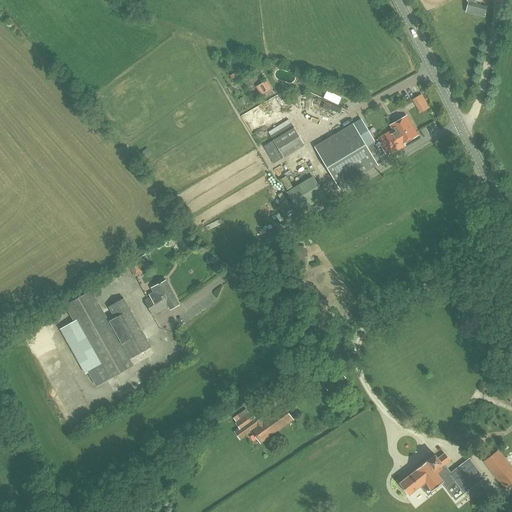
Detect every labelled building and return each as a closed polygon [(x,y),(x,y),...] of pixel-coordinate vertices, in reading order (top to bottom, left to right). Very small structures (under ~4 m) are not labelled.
[(484,18),(487,7),(469,2),(465,13),(484,18)] [(257,86),(262,95),(271,90),(266,81),(257,86)] [(424,101),(421,95),(413,99),(417,106),(424,101)] [(380,138),(389,154),(405,145),(404,143),(417,135),(413,127),(412,128),(406,117),(391,126),(394,130),(380,138)] [(378,165),(367,147),(375,142),(362,120),(354,125),(353,124),(315,147),(340,188),(378,165)] [(274,141),(284,158),(305,146),(294,128),(274,141)] [(274,141),(264,147),(274,164),(284,158),(274,141)] [(145,157),(150,153),(147,148),(142,152),(145,157)] [(325,196),(313,176),(287,191),(299,211),(325,196)] [(143,271),(136,259),(128,264),(134,275),(143,271)] [(170,310),(179,305),(165,280),(151,288),(153,293),(149,295),(150,297),(144,301),(152,316),(168,307),(170,310)] [(151,347),(124,298),(109,307),(103,311),(91,291),(66,305),(75,321),(61,329),(86,374),(89,373),(98,387),(108,381),(134,366),(133,366),(150,357),(146,350),(151,347)] [(58,331),(52,334),(58,349),(65,347),(58,331)] [(51,347),(44,352),(48,357),(55,352),(51,347)] [(181,361),(192,357),(189,351),(179,355),(181,361)] [(75,361),(68,364),(72,373),(79,370),(75,361)] [(322,383),(328,392),(346,379),(339,370),(322,383)] [(80,383),(72,388),(76,395),(84,390),(80,383)] [(59,402),(68,398),(66,394),(58,398),(59,402)] [(260,443),(293,420),(285,409),(265,423),(262,418),(257,422),(255,419),(251,413),(236,423),(241,429),(252,421),(255,426),(251,430),(260,443)] [(505,488),(511,482),(511,468),(498,451),(484,461),(505,488)] [(399,483),(408,495),(420,486),(421,488),(426,484),(432,491),(443,482),(447,487),(454,481),(464,494),(484,478),(474,465),(463,473),(459,468),(450,475),(443,466),(450,461),(444,453),(438,458),(435,455),(428,461),(399,483)]
